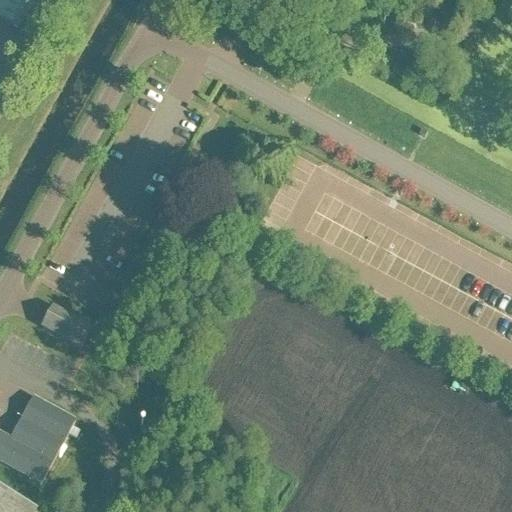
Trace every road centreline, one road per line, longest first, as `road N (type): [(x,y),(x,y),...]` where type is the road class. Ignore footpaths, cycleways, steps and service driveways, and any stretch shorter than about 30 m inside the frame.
road 1 (unclassified): [(511,229),(147,28)]
road 2 (unclassified): [(0,302),(147,28)]
